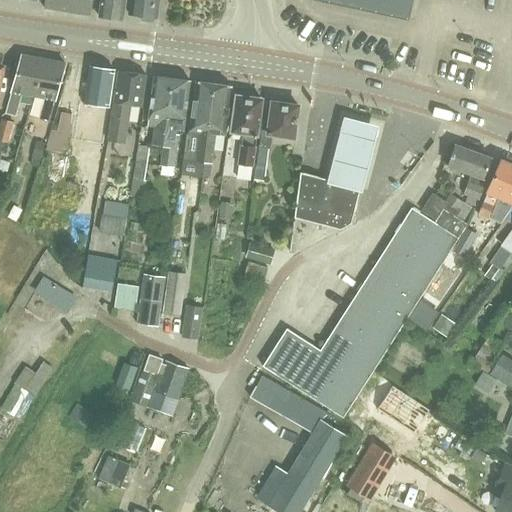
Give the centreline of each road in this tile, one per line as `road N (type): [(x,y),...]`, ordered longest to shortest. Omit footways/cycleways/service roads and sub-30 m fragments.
road 1 (unclassified): [(456,113),(442,150),(404,201),(299,260),(275,283),(230,382)]
road 2 (secondary): [(252,66),(0,22)]
road 3 (secondary): [(456,113),(252,66)]
